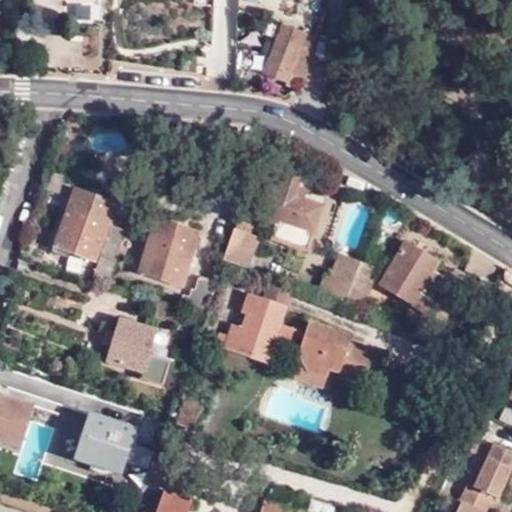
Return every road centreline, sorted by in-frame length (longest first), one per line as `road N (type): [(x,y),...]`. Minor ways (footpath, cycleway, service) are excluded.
road 1 (tertiary): [(51,92),(225,107),(294,124),(511,250)]
road 2 (residential): [(51,92),(0,250)]
